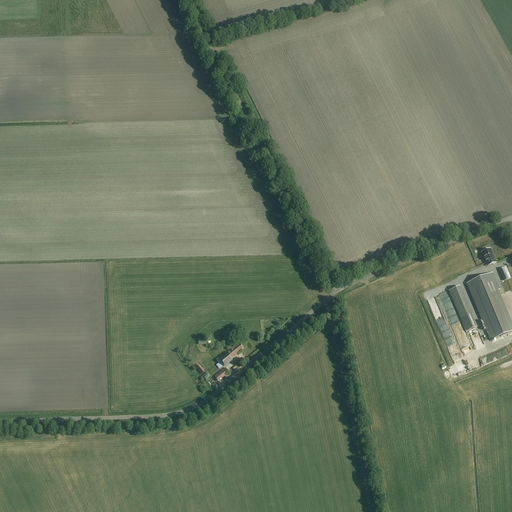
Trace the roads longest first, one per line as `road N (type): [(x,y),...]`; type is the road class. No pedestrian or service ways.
road 1 (unclassified): [(511,218),(336,289),(187,410),(0,421)]
road 2 (track): [(189,0),(336,289)]
road 3 (track): [(325,298),(373,511)]
